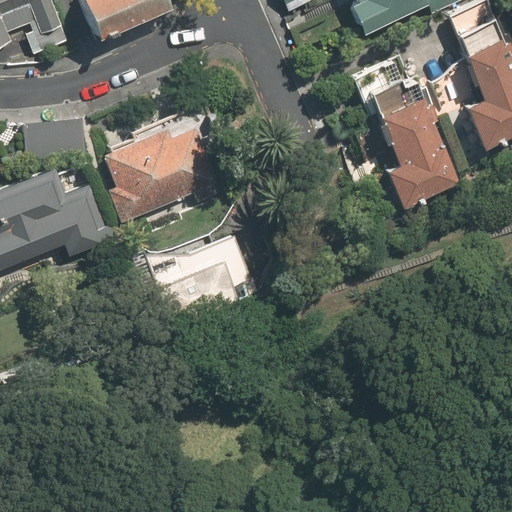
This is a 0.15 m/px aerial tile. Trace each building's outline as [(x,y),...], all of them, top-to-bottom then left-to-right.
[(0,0),(0,46),(9,43),(4,32),(23,24),(26,31),(20,34),(29,55),(59,43),(40,0),(0,0)] [(162,7),(158,0),(61,0),(82,45),(162,7)] [(276,0),(278,6),(291,0),(342,0),(343,3),(334,7),(348,38),(419,8),(422,17),(460,0),(276,0)] [(453,54),(447,57),(468,104),(453,111),(473,154),(511,136),(511,71),(497,39),(493,41),(486,25),(494,21),(484,0),(473,0),(438,16),(447,35),(445,37),(453,54)] [(451,184),(423,123),(432,119),(413,77),(395,86),(383,60),(345,77),(367,123),(363,125),(373,148),(377,146),(387,169),(374,175),(391,211),(451,184)] [(179,120),(93,156),(107,188),(101,190),(116,225),(189,194),(192,202),(210,194),(179,120)] [(44,169),(0,185),(0,267),(58,245),(62,256),(104,240),(82,183),(54,194),(44,169)] [(226,236),(140,274),(146,287),(142,289),(162,336),(247,298),(241,284),(246,281),(226,236)]
